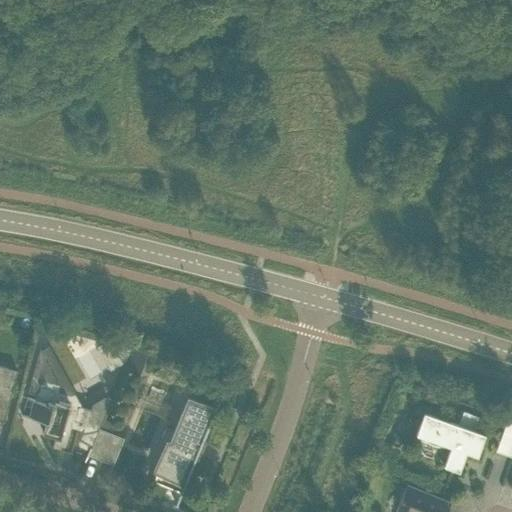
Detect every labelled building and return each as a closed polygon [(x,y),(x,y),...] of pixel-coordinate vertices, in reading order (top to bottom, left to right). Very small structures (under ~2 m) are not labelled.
[(78,334),(74,336),(81,348),(95,340),(96,339),(78,334)] [(84,462),(88,454),(99,428),(110,399),(105,397),(91,404),(90,408),(78,405),(72,394),(71,393),(70,395),(57,392),(59,384),(39,350),(28,392),(35,394),(34,399),(26,397),(26,399),(34,401),(29,416),(22,414),(21,415),(45,422),(42,434),(51,436),(48,447),(67,452),(70,441),(90,447),(84,462)] [(0,421),(4,422),(17,371),(0,366),(0,421)] [(215,408),(213,407),(187,396),(174,429),(165,426),(159,442),(167,445),(153,481),(181,492),(215,408)] [(436,445),(445,445),(450,447),(443,466),(458,472),(465,453),(476,457),(484,434),(473,430),(478,417),(462,411),(458,425),(423,413),(415,435),(422,437),(428,442),(436,445)] [(511,420),(507,419),(502,432),(511,435),(511,420)] [(123,438),(99,428),(88,454),(112,464),(123,438)] [(406,484),(395,511),(398,511),(446,511),(450,503),(450,502),(406,484)]
